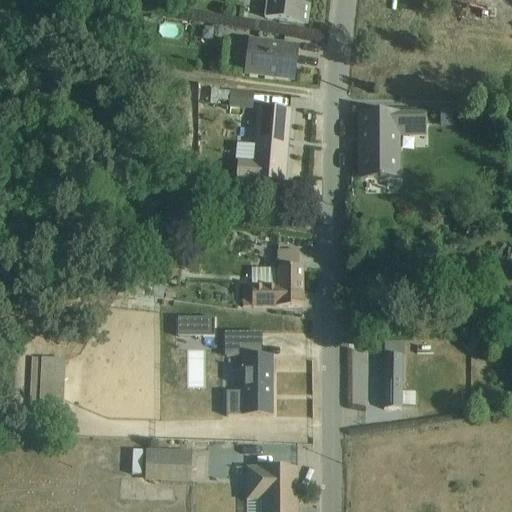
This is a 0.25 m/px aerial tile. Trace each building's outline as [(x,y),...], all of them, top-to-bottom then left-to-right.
[(264,19),(307,25),(308,23),(306,23),(308,6),(310,6),(310,5),(302,3),(302,0),(248,0),(248,1),(266,4),(264,19)] [(231,40),(230,67),(242,68),(241,79),(294,81),(296,43),(231,40)] [(229,109),(252,110),(253,93),(211,90),(210,108),(216,108),(217,102),(229,102),(229,109)] [(235,181),(284,185),(290,111),(257,108),(252,163),(238,162),(235,181)] [(451,126),(454,113),(439,110),(437,123),(451,126)] [(426,138),(426,116),(370,116),(370,134),(361,134),(361,178),(400,178),(400,140),(426,138)] [(2,222),(0,226),(0,255),(17,261),(28,233),(2,222)] [(258,231),(257,242),(272,244),(274,234),(258,231)] [(243,308),(303,308),(303,268),(299,268),(299,252),(278,252),(278,269),(252,270),(251,285),(246,286),(246,289),(242,289),(243,308)] [(180,279),(181,265),(162,264),(161,265),(155,266),(153,278),(180,279)] [(174,347),(212,348),(213,317),(176,316),(174,347)] [(494,344),(511,341),(511,325),(492,327),(494,344)] [(263,356),(263,333),(225,333),(225,356),(263,356)] [(384,355),(383,410),(402,411),(402,355),(384,355)] [(226,417),(273,417),(272,357),(242,357),(242,392),(226,392),(226,417)] [(66,360),(34,359),(32,401),(39,401),(39,413),(64,414),(66,360)] [(146,451),(145,482),(191,484),(192,453),(146,451)] [(260,511),(297,511),(298,469),(245,469),(246,502),(260,502),(260,511)]
